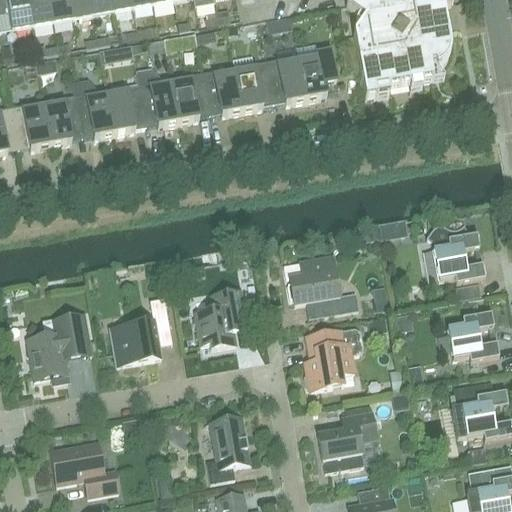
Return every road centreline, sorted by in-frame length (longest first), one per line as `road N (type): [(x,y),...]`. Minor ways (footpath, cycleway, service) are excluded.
road 1 (residential): [(0,205),(511,113)]
road 2 (residential): [(2,424),(265,376),(297,511)]
